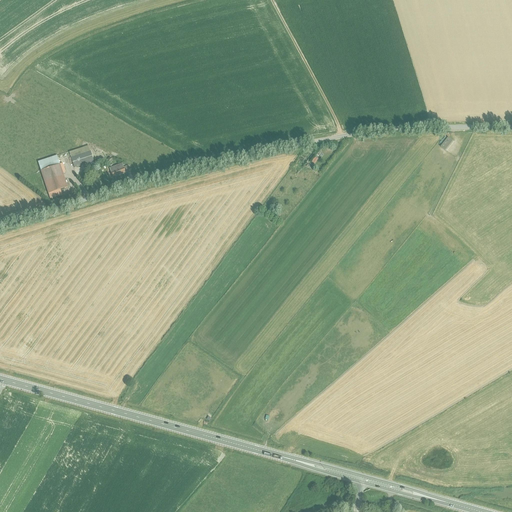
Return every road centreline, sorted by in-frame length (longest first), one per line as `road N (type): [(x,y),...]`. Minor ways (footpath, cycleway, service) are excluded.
road 1 (unclassified): [(0,227),(159,176),(341,136),(511,128)]
road 2 (primary): [(4,380),(481,511)]
road 3 (track): [(341,136),(272,0)]
